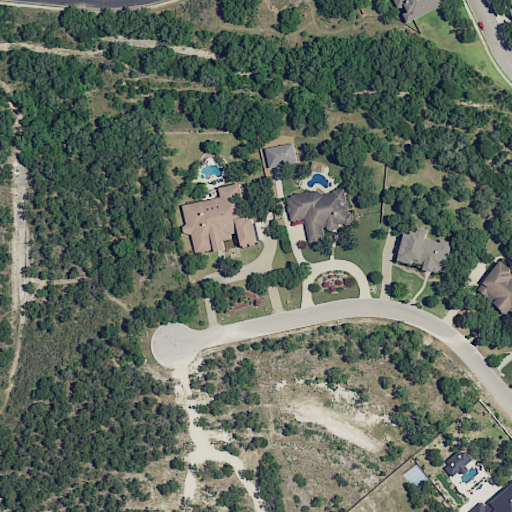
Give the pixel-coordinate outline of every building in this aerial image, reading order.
[(393,0),(397,9),(401,8),(406,21),(444,6),(441,0),(393,0)] [(268,168),(296,162),(293,143),(264,148),(268,168)] [(181,204),(186,230),(190,229),(194,253),(223,248),(222,238),(239,235),(241,247),(257,244),(252,216),(245,217),(240,183),(218,187),(220,198),(181,204)] [(285,198),(290,221),(303,218),(308,242),(325,238),(323,229),(352,223),(344,186),(285,198)] [(451,243),(426,237),(427,229),(418,227),(417,233),(403,231),(398,260),(423,265),(422,269),(445,273),(451,243)] [(511,317),(511,316),(511,272),(498,262),(476,290),(511,317)] [(453,478),(467,468),(465,465),(472,459),(463,447),(442,462),(453,478)] [(511,511),(511,484),(484,507),(480,502),(467,511),(511,511)]
